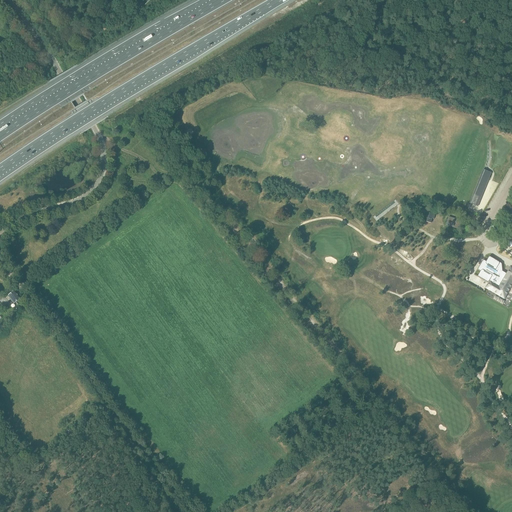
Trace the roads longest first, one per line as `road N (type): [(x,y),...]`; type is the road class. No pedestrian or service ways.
road 1 (motorway): [(0,170),(276,0)]
road 2 (unclassified): [(0,231),(78,201),(104,164),(91,119),(6,0)]
road 3 (track): [(187,511),(20,287)]
road 4 (motorway): [(221,0),(0,135)]
road 5 (track): [(102,171),(153,181),(156,174),(108,138)]
